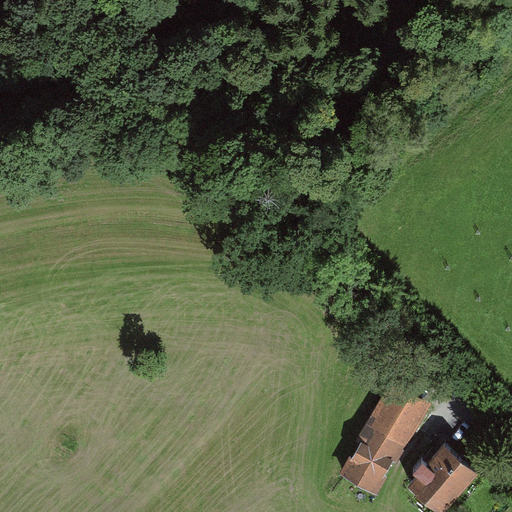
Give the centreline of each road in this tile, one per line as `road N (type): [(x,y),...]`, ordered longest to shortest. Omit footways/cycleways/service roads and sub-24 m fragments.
road 1 (track): [(407,0),(392,46),(339,116),(288,150),(286,184),(321,211),(360,281),(511,442)]
road 2 (track): [(511,5),(360,148),(321,211)]
